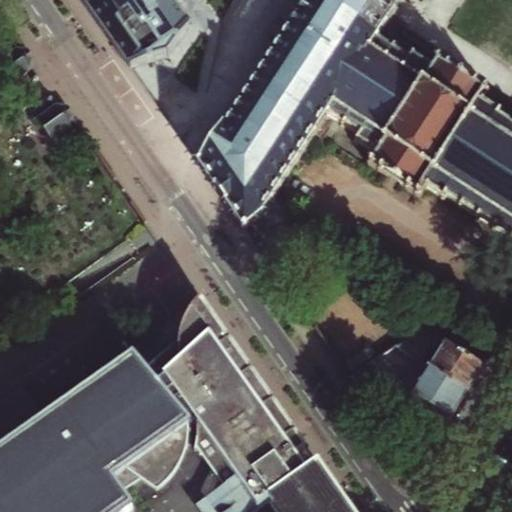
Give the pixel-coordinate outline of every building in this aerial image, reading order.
[(82,0),(120,55),(130,69),(169,60),(191,29),(180,13),(177,9),(182,0),(82,0)] [(328,116),(378,39),(403,0),(307,0),(227,126),(224,124),(197,164),(244,231),(264,216),(328,116)] [(378,39),(328,116),(359,137),(355,143),(375,156),(369,165),(420,198),(426,189),(444,201),(446,198),(511,240),(511,124),(500,116),(502,112),(483,100),(489,92),(437,58),(432,67),(413,55),(410,60),(378,39)] [(24,47),(0,64),(0,66),(13,84),(32,71),(34,61),(24,47)] [(58,106),(38,120),(52,140),(78,122),(68,108),(58,106)] [(312,308),(334,324),(355,294),(333,278),(312,308)] [(313,472),(319,467),(287,422),(272,400),(205,305),(197,293),(191,299),(186,306),(181,313),(179,319),(177,328),(176,336),(177,345),(143,369),(137,361),(46,425),(24,393),(0,409),(0,511),(129,511),(132,511),(122,496),(141,482),(157,492),(166,488),(173,483),(180,476),(184,468),(187,459),(189,449),(189,440),(188,427),(195,430),(198,437),(199,444),(199,449),(235,500),(245,493),(258,511),(270,502),(313,472)] [(431,370),(469,395),(477,382),(484,371),(447,346),(405,318),(409,339),(401,350),(409,355),(416,344),(426,350),(432,348),(441,355),(431,370)] [(413,399),(451,423),(460,409),(469,395),(431,370),(417,361),(407,376),(380,359),(366,368),(413,399)] [(350,511),(343,501),(319,467),(313,472),(270,502),(277,511),(350,511)]
